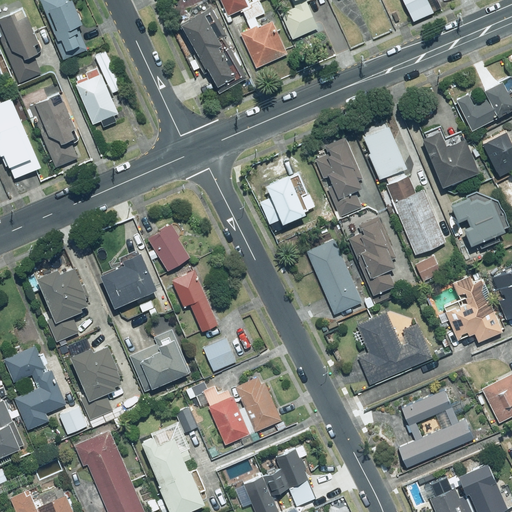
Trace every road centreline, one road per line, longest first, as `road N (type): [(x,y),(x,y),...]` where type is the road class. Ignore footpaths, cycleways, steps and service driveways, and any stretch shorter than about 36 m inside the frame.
road 1 (residential): [(201,148),(383,511)]
road 2 (residential): [(511,17),(201,148)]
road 3 (residential): [(188,154),(0,235)]
road 4 (residential): [(188,154),(117,0)]
